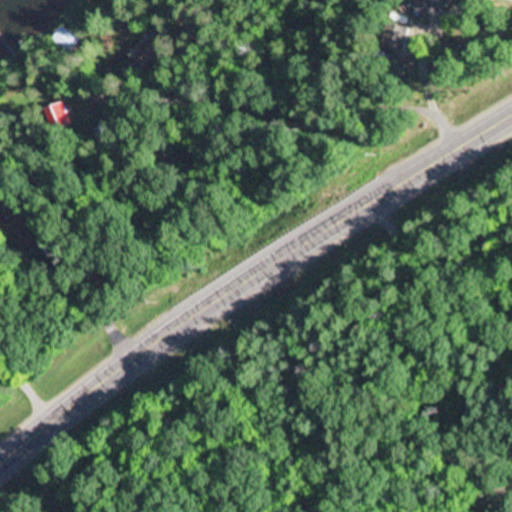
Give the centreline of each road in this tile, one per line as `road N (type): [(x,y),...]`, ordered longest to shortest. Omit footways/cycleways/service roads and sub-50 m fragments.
road 1 (primary): [(511,113),(172,327),(0,464)]
road 2 (track): [(0,501),(42,461),(219,332),(511,159)]
road 3 (track): [(511,78),(190,273),(0,408)]
road 4 (residential): [(458,147),(433,120),(396,109),(225,104),(10,134)]
